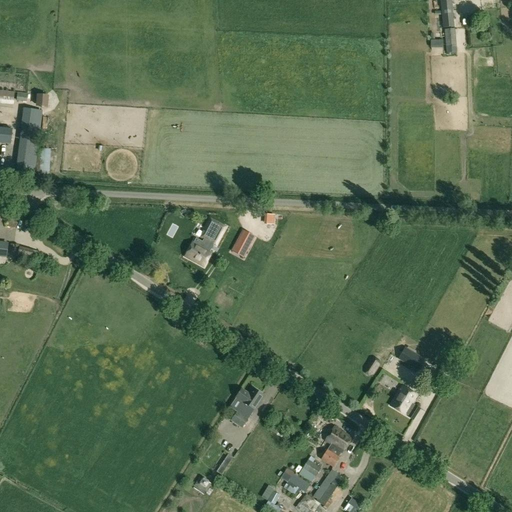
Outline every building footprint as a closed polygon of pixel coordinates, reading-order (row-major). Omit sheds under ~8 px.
[(443,0),(439,1),(442,29),(453,28),(450,0),(443,0)] [(486,0),(488,18),(504,17),(503,4),(494,5),(493,0),(486,0)] [(456,53),(454,29),(444,30),(446,54),(456,53)] [(0,91),(0,100),(9,101),(13,102),(14,93),(0,91)] [(47,108),(48,96),(38,96),(37,108),(47,108)] [(13,120),(14,114),(19,115),(19,105),(7,105),(7,120),(13,120)] [(41,122),(41,115),(24,113),(23,120),(41,122)] [(0,143),(10,144),(12,131),(0,129),(0,143)] [(54,166),(54,144),(46,144),(45,166),(54,166)] [(20,149),(17,174),(34,176),(37,151),(20,149)] [(219,245),(229,220),(215,215),(206,240),(219,245)] [(6,227),(16,229),(18,219),(9,217),(6,227)] [(242,230),(231,252),(243,258),(255,237),(242,230)] [(192,242),(185,257),(204,267),(212,252),(192,242)] [(0,256),(6,257),(8,244),(0,243),(0,256)] [(19,247),(16,257),(30,261),(33,250),(19,247)] [(425,360),(417,355),(405,349),(399,360),(398,361),(417,372),(425,360)] [(364,369),(364,374),(368,377),(373,375),(379,365),(379,360),(375,357),(370,359),(364,369)] [(405,414),(408,416),(407,417),(413,421),(420,409),(415,406),(412,404),(417,395),(402,386),(390,406),(404,415),(405,414)] [(243,403),(253,410),(254,410),(263,396),(252,389),(243,403)] [(248,420),(236,412),(230,421),(242,429),(248,420)] [(274,424),(269,431),(276,435),(277,433),(283,436),(285,431),(277,427),(278,426),(274,424)] [(351,438),(334,427),(325,441),(331,445),(321,460),(333,468),(339,458),(338,457),(342,452),(343,452),(351,438)] [(228,455),(216,472),(221,476),(233,458),(228,455)] [(311,483),(315,477),(321,468),(312,462),(314,459),(311,457),(302,469),(303,469),(299,475),(311,483)] [(286,469),(280,479),(287,483),(288,482),(305,493),(310,485),(293,474),(286,469)] [(338,488),(337,487),(343,479),(331,470),(313,497),(319,502),(318,504),(323,508),(338,488)] [(195,485),(206,493),(207,491),(209,492),(213,486),(200,477),(195,485)] [(283,494),(281,500),(294,505),(296,498),(283,494)]
